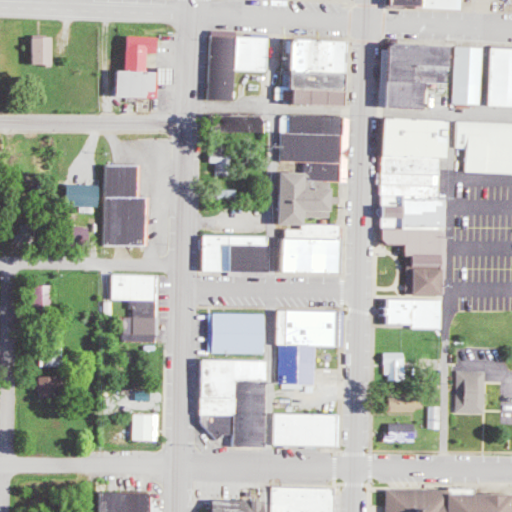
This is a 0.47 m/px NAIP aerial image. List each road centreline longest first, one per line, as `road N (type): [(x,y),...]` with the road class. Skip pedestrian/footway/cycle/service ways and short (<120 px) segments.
road 1 (residential): [(178,511),(191,12)]
road 2 (residential): [(355,511),(372,23)]
road 3 (residential): [(372,23),(0,4)]
road 4 (residential): [(357,469),(0,463)]
road 5 (residential): [(5,511),(10,264)]
road 6 (residential): [(185,122),(0,119)]
road 7 (residential): [(185,105),(367,114)]
road 8 (residential): [(0,264),(182,265)]
road 9 (residential): [(361,291),(181,289)]
road 10 (residential): [(511,471),(357,469)]
road 11 (residential): [(367,114),(511,117)]
road 12 (residential): [(511,27),(372,23)]
